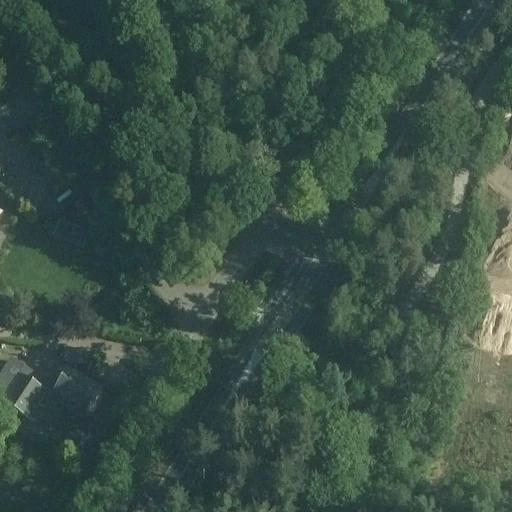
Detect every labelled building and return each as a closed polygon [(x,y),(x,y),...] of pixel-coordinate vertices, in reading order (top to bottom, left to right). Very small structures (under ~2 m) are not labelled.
[(32,140),(27,144),(33,153),(38,148),(32,140)] [(46,160),(42,163),(53,176),(56,173),(46,160)] [(69,192),(68,190),(59,197),(61,199),(69,192)] [(11,361),(0,378),(0,403),(2,405),(29,422),(45,396),(27,385),(34,375),(11,361)] [(55,402),(53,405),(57,408),(59,405),(85,420),(102,392),(70,373),(53,401),(55,402)] [(450,435),(444,476),(465,479),(467,468),(484,471),(490,424),(472,422),(470,437),(450,435)] [(490,424),(484,471),(502,473),(501,484),(511,484),(511,442),(506,442),(508,427),(490,424)]
